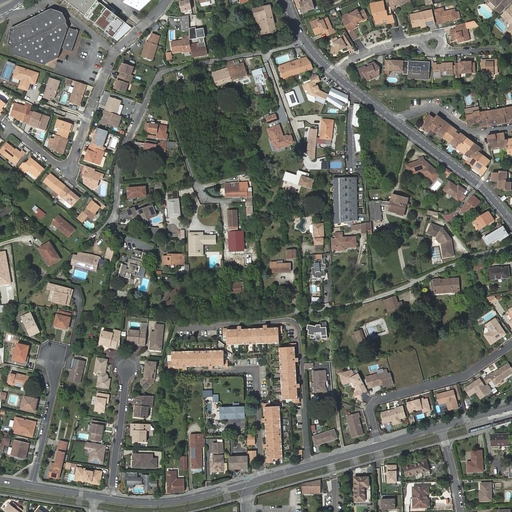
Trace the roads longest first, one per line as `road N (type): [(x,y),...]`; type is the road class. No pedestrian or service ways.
road 1 (residential): [(168,0),(115,50),(68,166),(8,125)]
road 2 (residential): [(308,466),(295,323),(178,328)]
road 3 (residential): [(511,248),(366,301),(296,312)]
road 4 (residential): [(378,446),(370,411),(377,400),(464,376),(511,344)]
road 5 (residential): [(191,371),(256,369),(262,478)]
road 6 (residential): [(158,77),(117,169),(115,212),(96,235)]
road 7 (residential): [(158,77),(202,196),(239,199)]
road 8 (tertiary): [(394,121),(485,190),(511,222)]
road 9 (residential): [(302,39),(158,77)]
road 10 (tertiary): [(110,498),(159,503),(248,491)]
road 11 (residential): [(31,486),(54,354)]
road 12 (residential): [(126,368),(110,498)]
road 13 (residential): [(394,121),(430,106),(470,132),(511,126)]
